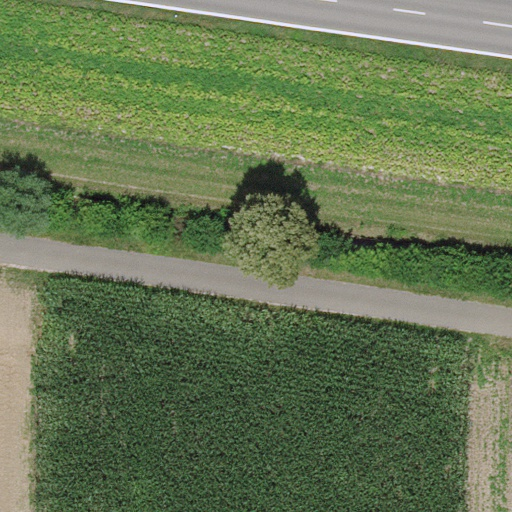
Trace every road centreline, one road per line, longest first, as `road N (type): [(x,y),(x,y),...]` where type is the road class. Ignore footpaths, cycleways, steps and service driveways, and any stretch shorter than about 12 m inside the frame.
road 1 (track): [(0,253),(511,327)]
road 2 (secondary): [(289,0),(511,30)]
